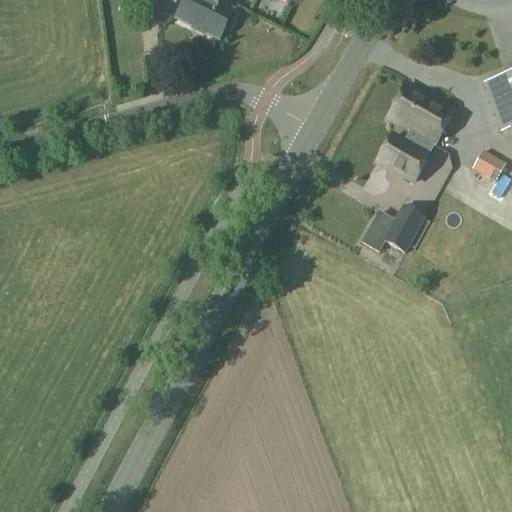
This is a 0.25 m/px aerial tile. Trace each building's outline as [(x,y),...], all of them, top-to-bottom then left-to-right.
[(229,30),(235,18),(232,16),(234,13),(208,0),(185,0),(175,21),(192,29),(191,31),(203,37),(204,35),(218,43),(226,28),(229,30)] [(511,77),(484,87),(501,133),(511,129),(511,77)] [(410,134),(429,145),(434,147),(454,112),(406,86),(387,122),(410,134)] [(423,155),(429,145),(410,134),(404,144),(392,138),(378,163),(416,184),(430,158),(423,155)] [(505,166),(482,152),(472,170),(496,184),(505,166)] [(322,241),(338,210),(326,204),(310,235),(322,241)] [(404,255),(424,220),(403,208),(391,229),(375,221),(362,245),(378,254),(384,243),(404,255)]
